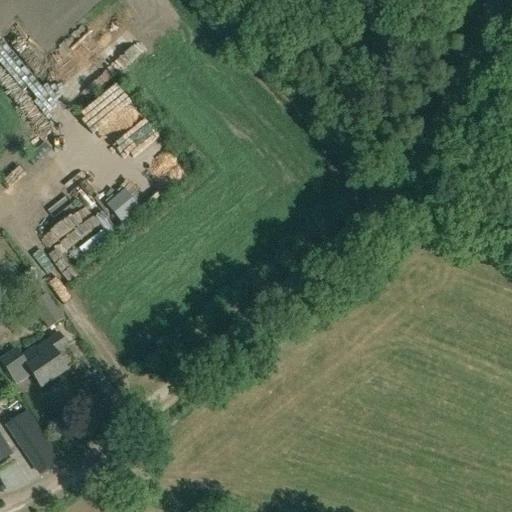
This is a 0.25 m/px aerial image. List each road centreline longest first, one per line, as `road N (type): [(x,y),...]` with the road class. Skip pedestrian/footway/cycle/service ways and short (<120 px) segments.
road 1 (track): [(499,0),(458,94),(405,178),(348,237),(107,443)]
road 2 (track): [(0,508),(107,443)]
